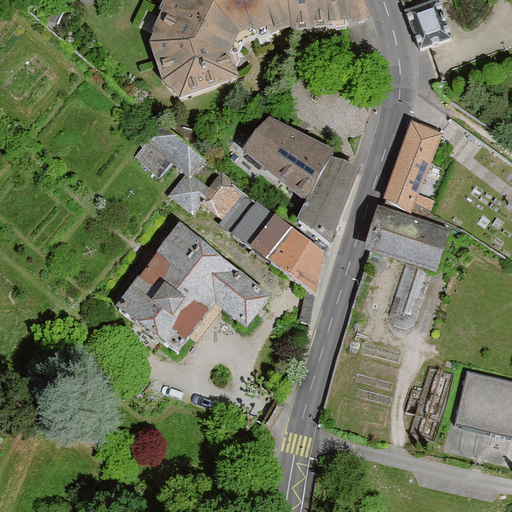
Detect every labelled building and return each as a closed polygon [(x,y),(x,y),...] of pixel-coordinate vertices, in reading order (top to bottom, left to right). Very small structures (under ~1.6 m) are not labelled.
[(292,32),(285,0),(165,0),(149,45),(182,102),(245,83),(235,51),(253,30),(292,32)] [(361,0),(285,0),(292,32),(371,24),(361,0)] [(438,4),(406,17),(421,56),(432,52),(451,44),(438,4)] [(178,166),(196,180),(212,161),(163,123),(134,158),(158,181),(178,166)] [(334,249),(362,173),(261,123),(233,165),(264,182),(272,168),(314,190),(300,224),(326,243),(334,249)] [(418,208),(445,139),(415,128),(386,204),(414,219),(418,208)] [(319,300),(329,256),(321,250),(243,195),(234,209),(195,180),(172,198),(192,217),(222,227),(319,300)] [(453,239),(383,215),(370,259),(404,270),(389,316),(395,326),(405,331),(416,323),(430,279),(441,282),(453,239)] [(250,336),(273,307),(182,234),(118,315),(182,365),(223,314),(250,336)] [(511,382),(467,372),(454,424),(511,437),(511,382)] [(286,410),(276,404),(268,417),(261,430),(271,435),(278,423),(286,410)]
